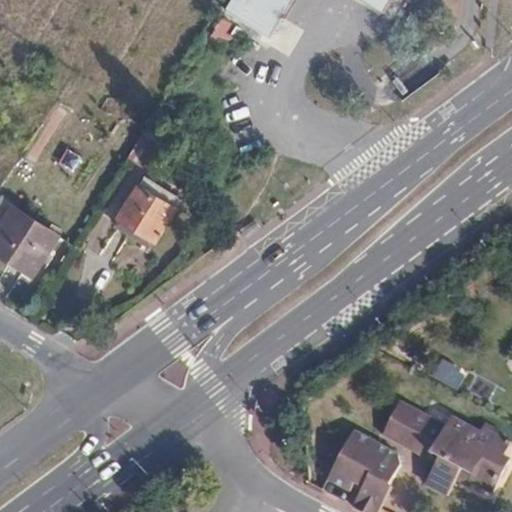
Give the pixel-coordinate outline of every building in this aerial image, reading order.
[(233,0),(227,10),(272,36),(283,18),(294,0),(233,0)] [(370,0),(387,10),(392,0),(370,0)] [(221,40),(231,23),(221,16),(211,35),(221,40)] [(165,149),(148,126),(129,158),(150,171),(158,159),(165,149)] [(158,159),(150,171),(157,176),(164,165),(158,159)] [(116,226),(132,236),(136,230),(154,241),(156,243),(177,209),(167,202),(172,194),(145,177),(119,219),(120,219),(116,226)] [(0,253),(33,276),(51,247),(59,236),(15,207),(0,230),(0,253)] [(136,230),(132,236),(150,247),(154,241),(136,230)] [(387,437),(423,456),(425,450),(423,449),(431,434),(444,441),(436,455),(445,461),(442,466),(430,488),(451,499),(460,483),(466,472),(475,477),(473,482),(497,494),(511,466),(511,461),(506,459),(493,451),(497,445),(483,437),(454,421),(449,431),(404,407),(387,437)] [(511,442),(487,430),(483,437),(497,445),(493,451),(506,459),(511,447),(511,442)] [(425,450),(423,456),(442,466),(445,461),(436,455),(444,441),(431,434),(423,449),(425,450)] [(368,491),(358,510),(362,511),(384,511),(396,491),(394,489),(405,468),(402,457),(359,435),(333,482),(355,494),(360,486),(368,491)] [(466,472),(460,483),(470,488),(473,482),(475,477),(466,472)]
